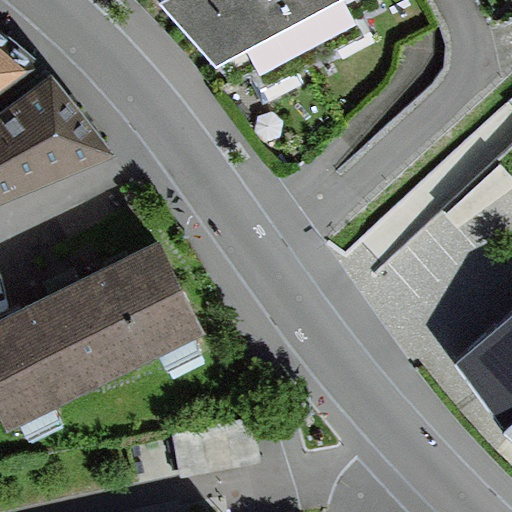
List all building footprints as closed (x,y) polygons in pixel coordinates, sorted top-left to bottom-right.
[(256,105),(308,77),(291,44),(374,0),(164,0),(229,77),(238,72),(256,105)] [(0,89),(37,61),(0,29),(0,89)] [(0,200),(109,154),(37,61),(0,89),(0,200)] [(511,175),(501,164),(445,215),(457,231),(511,190),(511,175)] [(157,227),(0,303),(0,410),(4,418),(18,411),(27,428),(62,411),(53,394),(158,343),(166,361),(200,344),(191,327),(204,321),(157,227)] [(511,437),(511,311),(458,363),(505,432),(511,437)] [(173,430),(181,474),(260,459),(252,416),(173,430)]
